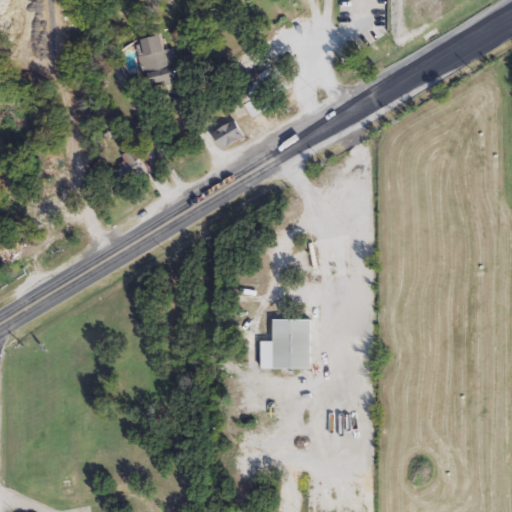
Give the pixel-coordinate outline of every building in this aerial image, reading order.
[(144,11),(139,0),(159,0),(161,5),(144,11)] [(151,87),(140,45),(170,37),(180,80),(151,87)] [(265,64),(256,51),(234,66),(243,79),(265,64)] [(303,108),(281,65),(259,77),(268,95),(244,107),(257,132),(303,108)] [(226,153),(215,137),(239,120),(250,136),(226,153)] [(129,184),(119,158),(138,151),(148,176),(129,184)] [(0,267),(23,256),(14,240),(0,247),(0,267)] [(315,321),(315,370),(266,370),(266,343),(278,343),(278,321),(315,321)]
